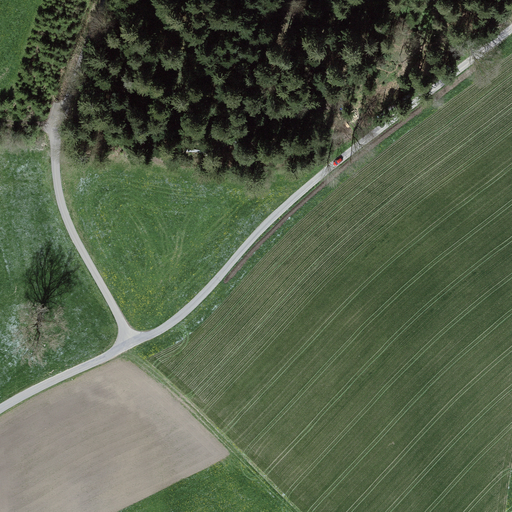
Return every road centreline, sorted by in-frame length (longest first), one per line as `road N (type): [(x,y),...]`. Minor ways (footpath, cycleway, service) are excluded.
road 1 (unclassified): [(129,342),(190,306),(317,180),(511,28)]
road 2 (unclassified): [(104,0),(53,127),(55,174),(68,220),(129,342)]
road 3 (unclassified): [(0,407),(129,342)]
